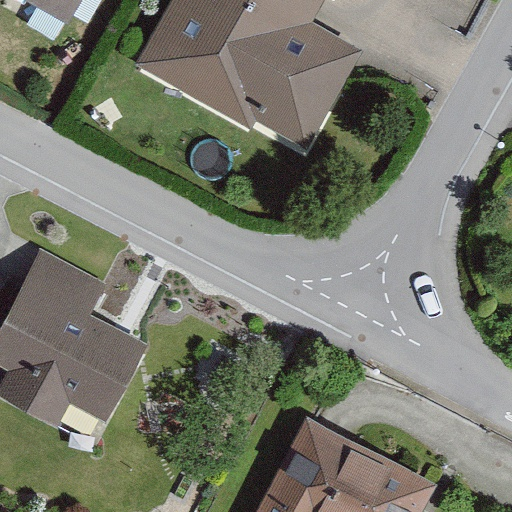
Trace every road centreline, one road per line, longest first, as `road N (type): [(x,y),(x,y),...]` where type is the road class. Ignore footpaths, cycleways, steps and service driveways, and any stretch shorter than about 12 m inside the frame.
road 1 (residential): [(0,143),(363,337)]
road 2 (residential): [(363,337),(511,61)]
road 3 (residential): [(363,337),(511,416)]
